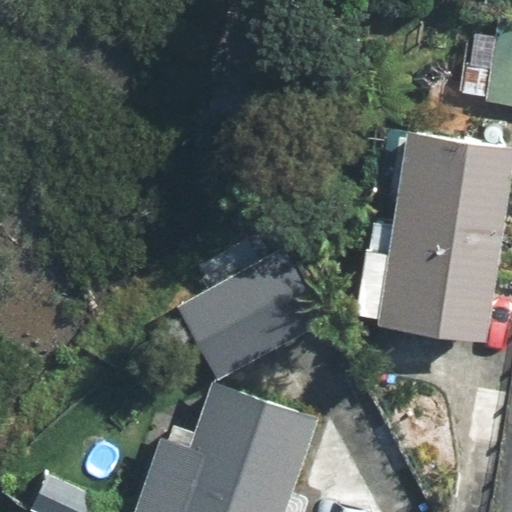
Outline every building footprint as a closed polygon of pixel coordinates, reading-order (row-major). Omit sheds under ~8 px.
[(485,99),(511,103),(511,18),(499,16),(491,64),(466,60),(461,91),(486,95),(485,99)] [(507,142),(401,129),(389,218),(370,215),(367,243),(362,243),(353,311),(372,313),(371,319),(483,333),(507,142)] [(286,243),(173,304),(213,377),(326,316),(286,243)] [(282,511),(316,414),(209,378),(193,427),(171,420),(166,435),(158,432),(129,511),(282,511)] [(89,511),(99,493),(48,467),(28,506),(40,511),(89,511)]
